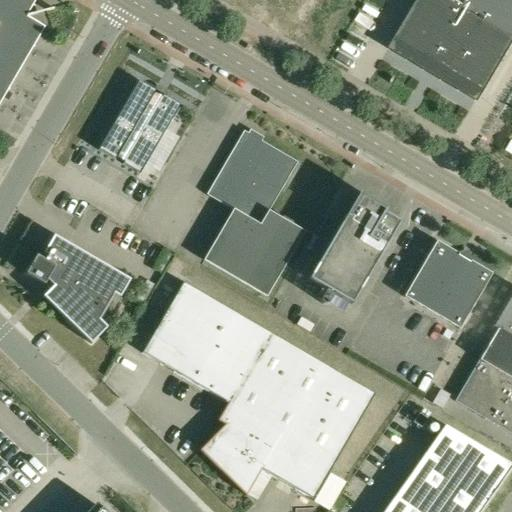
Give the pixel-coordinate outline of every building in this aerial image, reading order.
[(0,0),(0,103),(14,79),(34,45),(44,27),(26,17),(36,14),(36,13),(34,14),(32,6),(35,0),(0,0)] [(239,0),(239,1),(257,12),(263,0),(275,0),(334,34),(353,0),(239,0)] [(511,0),(422,0),(397,44),(421,62),(421,63),(424,59),(449,73),(447,78),(448,78),(476,90),(506,38),(511,41),(511,0)] [(139,175),(155,147),(179,106),(162,96),(161,98),(154,94),(155,91),(138,81),(98,151),(115,161),(116,158),(124,162),(122,165),(139,175)] [(297,163),(261,142),(257,148),(250,143),(248,134),(243,132),(206,195),(233,211),(203,261),(266,297),(303,233),(268,212),(297,163)] [(347,218),(345,216),(308,280),(351,305),(399,223),(383,214),(386,209),(384,208),(382,210),(359,197),(347,218)] [(113,295),(119,299),(129,281),(53,236),(43,254),(46,256),(43,261),(36,257),(25,275),(43,286),(46,281),(52,288),(42,298),(90,345),(107,329),(99,321),(113,295)] [(459,330),(491,274),(436,242),(404,297),(459,330)] [(224,426),(199,451),(245,497),(261,470),(312,500),(318,490),(374,395),(183,283),(141,354),(227,404),(217,422),(224,426)] [(511,295),(493,328),(497,330),(455,403),(511,435),(511,295)] [(446,330),(442,337),(449,340),(453,334),(446,330)] [(432,404),(443,410),(451,396),(440,390),(436,397),(432,404)] [(479,511),(511,466),(444,427),(384,511),(479,511)]
